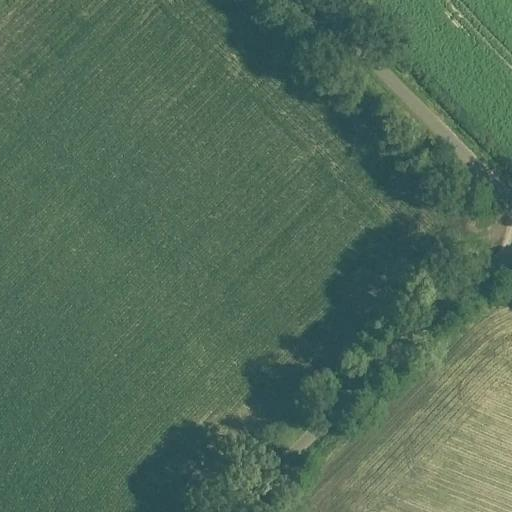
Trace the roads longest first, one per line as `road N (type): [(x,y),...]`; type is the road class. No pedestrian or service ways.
road 1 (unclassified): [(234,511),(343,400),(511,251)]
road 2 (unclassified): [(511,206),(306,0)]
